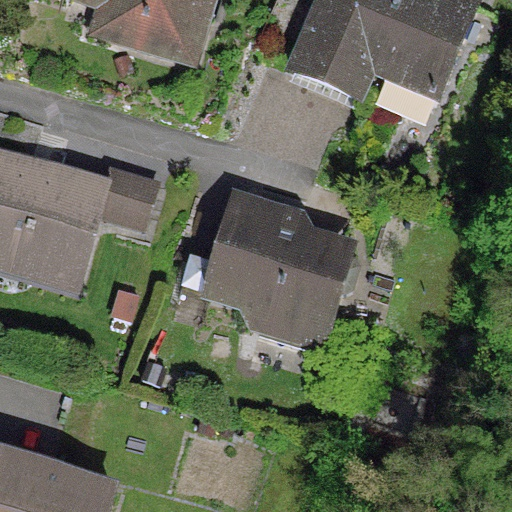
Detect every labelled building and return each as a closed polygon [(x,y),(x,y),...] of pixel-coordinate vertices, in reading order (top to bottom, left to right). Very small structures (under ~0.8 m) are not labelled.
[(73,0),(133,18),(125,44),(184,62),(202,0),(73,0)] [(320,0),(288,78),(351,104),(365,72),(383,80),(383,95),(426,113),(472,0),(320,0)] [(24,174),(0,166),(0,269),(68,290),(93,205),(21,184),(24,174)] [(228,228),(215,273),(208,295),(242,305),(255,330),(280,316),(319,328),(339,261),(300,249),(287,224),(262,238),(228,228)] [(207,295),(208,295),(215,273),(185,265),(168,322),(196,330),(207,295)] [(104,511),(108,498),(0,466),(0,511),(104,511)]
